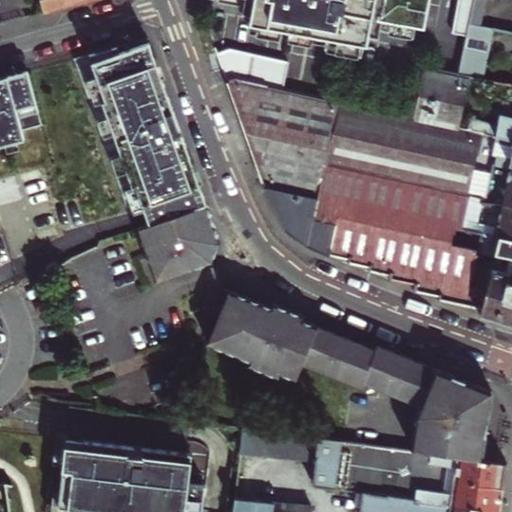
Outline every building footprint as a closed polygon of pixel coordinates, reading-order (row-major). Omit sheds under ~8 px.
[(40,0),(43,11),(63,6),(61,0),(40,0)] [(253,0),(251,19),(369,35),(372,6),(427,13),(428,0),(253,0)] [(467,27),(473,0),(457,0),(450,38),(464,41),(467,27)] [(511,0),(473,0),(467,27),(476,28),(481,6),(511,12),(511,0)] [(476,28),(467,27),(464,41),(457,77),(467,79),(478,81),(488,31),(476,28)] [(149,225),(206,204),(176,119),(146,36),(72,55),(129,214),(144,209),(149,225)] [(254,160),(264,188),(277,189),(278,193),(351,208),(456,229),(463,230),(464,223),(465,215),(468,196),(472,173),(478,135),(466,132),(456,130),(467,79),(457,77),(421,70),(412,121),(283,91),(289,65),(232,51),(218,55),(254,160)] [(0,75),(0,142),(24,136),(22,127),(41,122),(27,68),(0,75)] [(468,121),(466,132),(478,135),(494,139),(511,142),(511,118),(499,115),(496,127),(468,121)] [(496,159),(493,169),(507,172),(509,166),(511,166),(511,142),(494,139),(493,144),(511,148),(511,150),(510,162),(496,159)] [(489,175),(472,173),(468,196),(486,199),(487,192),(492,192),(494,180),(489,180),(489,175)] [(500,206),(511,207),(511,185),(505,183),(500,206)] [(277,189),(264,188),(266,195),(278,218),(284,229),(299,240),(326,255),(339,257),(353,214),(350,212),(351,208),(278,193),(277,189)] [(149,225),(138,229),(155,278),(210,258),(218,237),(213,224),(206,204),(149,225)] [(494,236),(511,240),(511,207),(500,206),(494,236)] [(353,214),(339,257),(345,258),(345,264),(367,267),(367,273),(388,275),(388,280),(397,281),(413,284),(413,289),(437,295),(437,299),(457,304),(461,287),(468,285),(473,263),(476,252),(453,245),(456,229),(351,208),(350,212),(353,214)] [(473,216),(465,215),(464,223),(472,224),(473,216)] [(507,280),(511,281),(511,240),(494,236),(481,234),(476,252),(494,256),(492,268),(509,272),(507,280)] [(461,287),(457,304),(475,309),(480,310),(490,268),(473,263),(468,285),(461,287)] [(480,310),(479,315),(511,326),(511,281),(507,280),(509,272),(492,268),(490,268),(480,310)] [(207,341),(249,358),(271,306),(228,288),(207,341)] [(271,306),(249,358),(247,363),(277,375),(279,371),(295,377),(301,362),(318,325),(301,319),(303,314),(292,309),(273,302),(271,306)] [(331,374),(346,337),(332,331),(318,325),(301,362),(331,374)] [(346,337),(331,374),(360,386),(362,382),(375,349),(360,343),(346,337)] [(377,345),(375,349),(362,382),(399,398),(415,361),(398,354),(377,345)] [(415,361),(399,398),(419,406),(452,377),(428,366),(415,361)] [(452,377),(419,406),(414,417),(410,450),(413,451),(481,459),(490,392),(465,382),(452,377)] [(314,464),(317,438),(240,428),(237,452),(314,464)] [(178,451),(64,436),(55,505),(113,511),(199,511),(203,484),(186,482),(190,452),(178,451)] [(415,501),(496,511),(497,511),(501,486),(454,481),(452,493),(439,492),(439,489),(399,483),(399,480),(390,479),(394,448),(317,438),(314,464),(311,486),(361,492),(386,496),(386,493),(415,498),(415,501)] [(454,481),(501,486),(505,463),(481,459),(413,451),(411,460),(404,459),(402,473),(454,481)] [(496,511),(415,501),(415,498),(386,493),(386,496),(361,492),(357,511),(496,511)] [(309,511),(310,506),(232,498),(230,509),(232,511),(309,511)]
